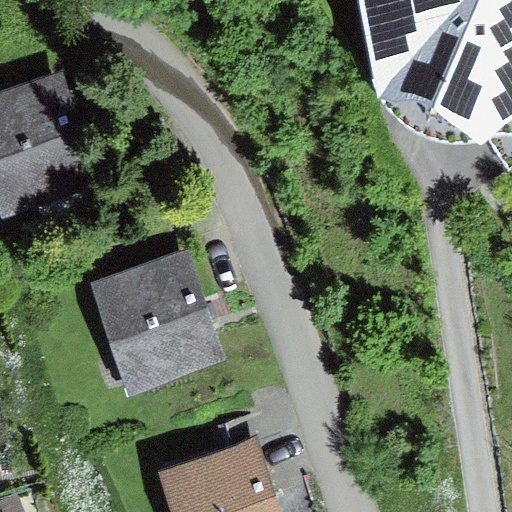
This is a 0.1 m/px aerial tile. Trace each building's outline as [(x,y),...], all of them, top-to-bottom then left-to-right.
[(511,0),(360,0),(379,98),(396,103),(415,99),(484,147),(500,130),(511,134),(511,0)] [(70,65),(0,90),(0,199),(7,217),(43,204),(56,239),(125,213),(70,65)] [(190,251),(94,282),(131,394),(226,362),(213,321),(190,251)] [(280,511),(254,438),(158,472),(172,511),(280,511)] [(24,511),(19,496),(1,503),(4,511),(24,511)]
